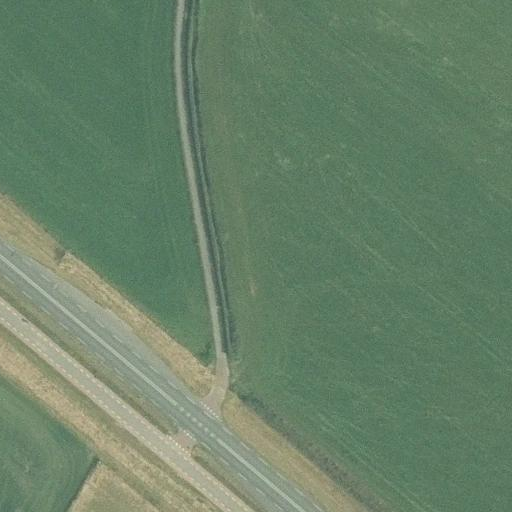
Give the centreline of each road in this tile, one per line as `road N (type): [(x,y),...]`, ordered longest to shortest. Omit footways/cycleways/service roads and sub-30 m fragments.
road 1 (unclassified): [(198,425),(220,371),(181,98),(182,0)]
road 2 (primary): [(198,425),(0,258)]
road 3 (unclassified): [(175,459),(0,310)]
road 4 (primary): [(302,511),(198,425)]
